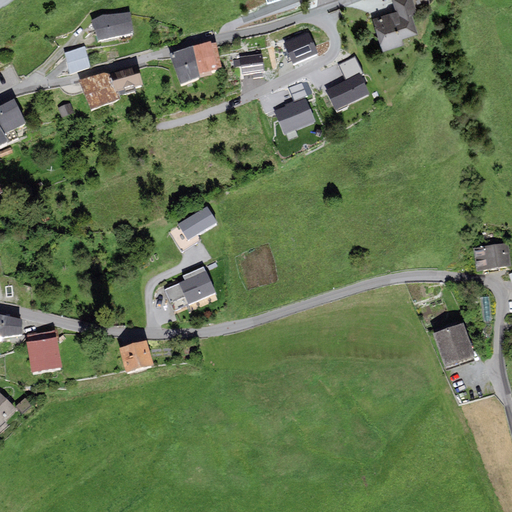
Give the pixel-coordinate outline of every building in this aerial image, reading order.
[(412,0),(394,0),(399,13),(377,21),(387,51),(426,38),(412,0)] [(132,13),(89,22),(94,45),(137,36),(132,13)] [(316,29),(290,39),(298,59),(324,47),(316,29)] [(213,45),(166,60),(176,92),(224,76),(213,45)] [(88,64),(82,49),(67,55),(72,70),(88,64)] [(270,53),(244,63),(251,81),(277,70),(270,53)] [(139,68),(110,78),(118,99),(146,90),(139,68)] [(369,97),(358,76),(324,92),(335,113),(369,97)] [(314,125),(304,100),(273,112),(283,137),(314,125)] [(0,155),(8,151),(3,141),(25,129),(12,104),(0,110),(0,155)] [(218,226),(206,207),(171,229),(184,248),(218,226)] [(511,267),(509,245),(471,249),(474,274),(511,269),(511,267)] [(183,282),(160,292),(166,307),(184,299),(190,313),(219,300),(204,267),(180,277),(183,282)] [(0,342),(29,338),(26,323),(0,316),(0,342)] [(480,362),(467,328),(437,339),(450,373),(480,362)] [(60,337),(28,343),(35,377),(67,371),(60,337)] [(150,343),(120,353),(130,383),(160,373),(150,343)] [(0,393),(0,428),(18,411),(0,393)]
